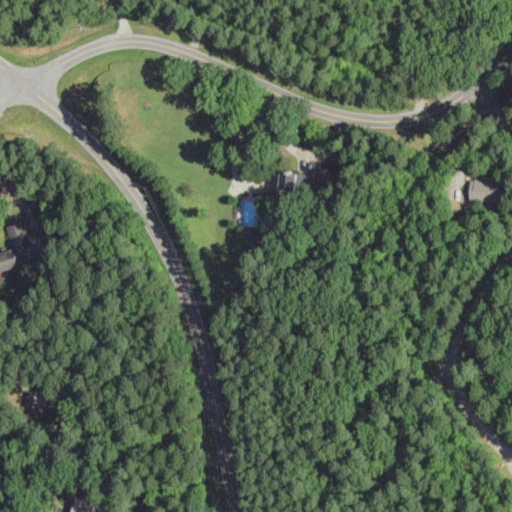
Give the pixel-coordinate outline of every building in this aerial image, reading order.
[(330,199),(333,167),(317,166),(317,174),(285,171),(283,196),(330,199)] [(473,199),(511,199),(511,176),(473,176),(473,199)] [(26,266),(23,255),(36,252),(28,221),(10,225),(15,249),(0,252),(0,260),(3,271),(26,266)] [(47,412),(48,393),(31,392),(30,411),(47,412)] [(76,501),(76,495),(98,497),(98,502),(96,511),(72,511),(74,501),(76,501)]
